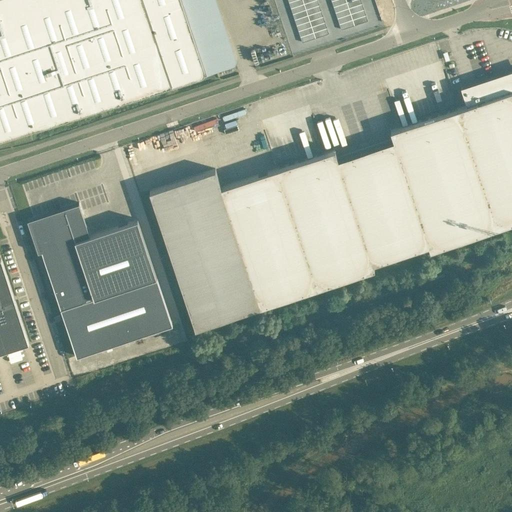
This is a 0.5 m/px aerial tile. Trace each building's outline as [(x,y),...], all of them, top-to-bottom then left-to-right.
[(0,0),(0,137),(200,74),(201,74),(204,72),(205,69),(182,0),(0,0)] [(335,10),(349,6),(347,0),(333,5),(335,10)] [(304,2),(291,6),(293,12),(306,7),(304,2)] [(351,12),(364,7),(362,2),(349,6),(351,12)] [(319,3),(306,7),(308,13),(321,9),(319,3)] [(337,16),(351,12),(349,6),(335,10),(337,16)] [(295,17),(308,13),(306,7),(293,12),(295,17)] [(352,17),(366,13),(364,7),(351,12),(352,17)] [(308,13),(310,19),(323,14),(321,9),(308,13)] [(339,22),(352,17),(351,12),(337,16),(339,22)] [(295,17),(296,23),(310,19),(308,13),(295,17)] [(354,23),(368,19),(366,13),(352,17),(354,23)] [(325,20),(323,14),(310,19),(312,24),(325,20)] [(352,17),(339,22),(341,27),(354,23),(352,17)] [(312,24),(310,19),(296,23),(298,29),(312,24)] [(312,24),(313,30),(327,26),(325,20),(312,24)] [(300,34),(313,30),(312,24),(298,29),(300,34)] [(315,36),(329,31),(327,26),(313,30),(315,36)] [(313,30),(300,34),(302,40),(315,36),(313,30)] [(511,72),(486,81),(462,89),(462,86),(461,86),(467,104),(391,129),(394,139),(338,157),(335,148),(220,186),(260,305),(375,267),(373,262),(429,244),(430,248),(511,221),(511,72)] [(80,204),(65,209),(31,220),(35,231),(38,250),(38,251),(42,250),(77,355),(173,323),(138,218),(90,234),(79,201),(79,202),(80,204)] [(0,351),(29,343),(1,258),(0,258),(0,256),(0,254),(0,252),(0,351)]
